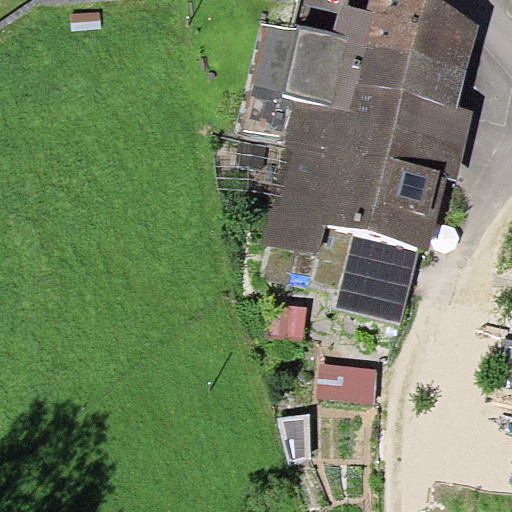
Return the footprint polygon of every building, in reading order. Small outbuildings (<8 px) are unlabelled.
[(445,0),(369,0),(367,11),(343,4),(334,35),(301,27),(283,93),(302,98),(262,242),(318,257),(327,223),(355,231),(419,247),(427,250),(447,177),(456,179),(475,111),(457,106),(480,24),(445,0)] [(399,323),(419,247),(355,231),(336,306),(399,323)] [(307,307),(268,303),(265,336),(304,340),(307,307)] [(511,340),(506,339),(496,387),(511,390),(511,340)] [(378,369),(319,364),(316,398),(375,404),(378,369)] [(312,414),(278,418),(289,463),(311,459),(312,414)]
